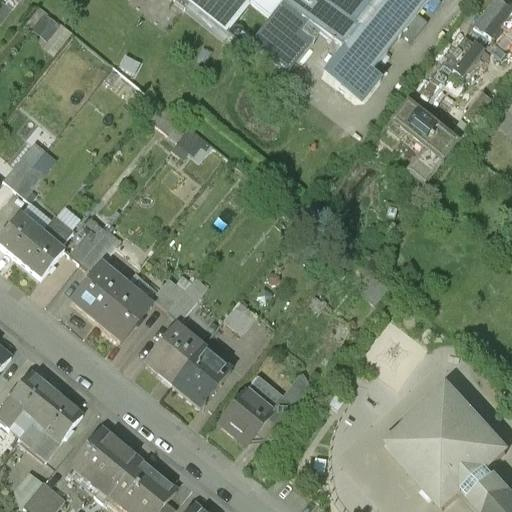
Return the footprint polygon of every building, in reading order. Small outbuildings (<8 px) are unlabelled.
[(239,0),(193,0),(189,6),(227,35),(248,8),(249,7),(239,0)] [(254,0),(249,7),(248,8),(269,24),(281,10),(288,0),(254,0)] [(288,0),(281,10),(369,79),(431,0),(288,0)] [(510,18),(493,5),(472,35),(489,47),(510,18)] [(482,58),(465,45),(443,74),(460,87),(482,58)] [(480,99),(461,123),(471,130),(489,107),(480,99)] [(189,133),(160,110),(148,125),(176,148),(189,133)] [(454,149),(405,110),(378,145),(391,155),(403,139),(424,155),(406,177),(421,190),(454,149)] [(189,133),(176,148),(192,161),(200,150),(206,155),(210,149),(189,133)] [(19,164),(1,186),(12,196),(30,173),(19,164)] [(40,240),(18,222),(0,243),(0,253),(17,268),(40,240)] [(40,240),(17,268),(39,285),(62,258),(58,254),(71,238),(53,223),(40,240)] [(88,225),(79,237),(83,241),(66,263),(77,271),(104,238),(88,225)] [(104,238),(77,271),(91,282),(114,254),(118,249),(104,238)] [(91,282),(70,309),(95,328),(133,281),(138,274),(114,254),(91,282)] [(133,281),(95,328),(119,348),(152,307),(150,305),(156,299),(133,281)] [(182,297),(166,318),(179,328),(206,292),(194,283),(189,289),(182,297)] [(181,283),(175,291),(182,297),(189,289),(181,283)] [(175,291),(167,285),(156,299),(150,305),(152,307),(166,318),(182,297),(175,291)] [(238,307),(223,326),(240,339),(254,321),(238,307)] [(174,333),(145,369),(171,390),(200,353),(174,333)] [(200,353),(171,390),(200,413),(229,377),(200,353)] [(0,375),(10,364),(0,355),(0,375)] [(29,379),(6,407),(32,428),(55,400),(29,379)] [(255,384),(219,428),(245,449),(265,424),(271,417),(270,417),(281,404),(255,384)] [(505,455),(446,391),(383,450),(405,474),(408,472),(411,475),(409,478),(425,496),(428,493),(434,500),(431,503),(440,511),(443,511),(462,494),(478,511),(511,511),(511,500),(486,472),(505,455)] [(81,421),(55,400),(32,428),(58,449),(81,421)] [(281,404),(270,417),(271,417),(265,424),(276,433),(292,413),(281,404)] [(6,407),(0,414),(0,426),(20,443),(32,428),(6,407)] [(20,443),(19,445),(45,466),(58,449),(32,428),(20,443)] [(100,436),(70,474),(108,504),(138,466),(100,436)] [(138,466),(108,504),(118,511),(162,511),(166,508),(175,496),(138,466)] [(13,496),(17,511),(23,511),(43,488),(28,477),(13,496)] [(74,511),(43,488),(23,511),(74,511)]
